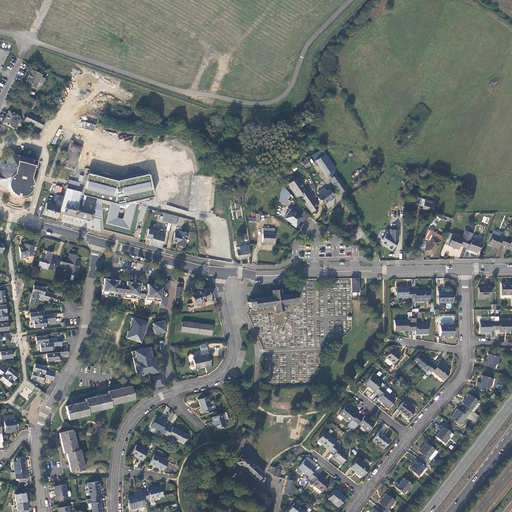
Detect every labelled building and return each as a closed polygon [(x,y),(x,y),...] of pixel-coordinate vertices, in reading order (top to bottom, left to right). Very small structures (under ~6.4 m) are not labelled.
[(27,82),(36,87),(39,83),(43,84),(45,79),(41,77),(42,75),(32,71),(27,82)] [(12,101),(31,110),(36,101),(17,91),(12,101)] [(9,111),(2,123),(15,129),(19,121),(21,122),(22,120),(20,119),(18,115),(9,111)] [(44,121),(28,114),(24,121),(41,129),(44,121)] [(79,121),(78,128),(95,130),(95,123),(79,121)] [(72,140),(62,166),(75,170),(82,147),(74,144),(74,141),(72,140)] [(334,169),(324,154),(314,161),(324,176),(326,175),(333,170),(334,169)] [(36,168),(38,161),(17,155),(16,157),(13,157),(12,159),(7,158),(3,157),(0,167),(0,183),(2,185),(5,188),(9,189),(13,193),(18,195),(21,196),(24,195),(27,194),(30,191),(32,188),(32,186),(32,182),(32,180),(31,178),(34,167),(36,168)] [(310,165),(306,159),(301,162),(305,168),(310,165)] [(151,171),(148,170),(118,179),(90,172),(84,198),(110,204),(105,224),(133,231),(141,197),(156,193),(151,171)] [(345,188),(333,170),(326,175),(339,193),(345,188)] [(299,197),(311,212),(315,210),(317,208),(296,178),(287,184),(297,198),(299,197)] [(283,185),(278,201),(286,207),(290,201),(288,199),(291,194),(283,185)] [(66,188),(60,207),(59,210),(74,215),(91,219),(93,211),(77,206),(81,192),(66,188)] [(317,197),(323,204),(334,197),(328,189),(325,191),(323,188),(318,192),(320,195),(317,197)] [(414,197),(412,205),(415,206),(416,202),(423,204),(422,208),(432,211),(435,202),(421,199),(421,198),(418,197),(418,198),(414,197)] [(43,214),(56,218),(59,210),(60,207),(46,203),(43,214)] [(284,218),(295,226),(302,217),(290,209),(284,218)] [(162,220),(171,223),(173,215),(164,213),(162,220)] [(173,215),(171,223),(181,225),(183,217),(173,215)] [(274,229),(263,228),(262,242),(273,243),(274,229)] [(149,245),(160,248),(164,233),(148,229),(146,240),(150,242),(149,245)] [(381,240),(381,243),(386,246),(386,247),(391,250),(397,241),(398,230),(390,229),(389,236),(385,233),(381,240)] [(184,247),(187,233),(179,231),(179,233),(174,232),(172,242),(177,243),(176,245),(184,247)] [(503,246),(506,239),(508,235),(509,232),(505,231),(502,238),(499,237),(492,234),(488,245),(498,249),(500,245),(503,246)] [(459,245),(463,247),(468,234),(464,233),(462,239),(451,234),(447,245),(458,250),(459,245)] [(468,234),(463,247),(466,248),(466,249),(476,253),(481,242),(470,238),(471,235),(468,234)] [(432,237),(430,241),(424,251),(432,255),(440,241),(432,237)] [(506,239),(503,246),(507,248),(506,248),(511,250),(511,238),(510,238),(510,240),(509,240),(506,239)] [(19,246),(20,257),(25,257),(25,256),(31,255),(33,245),(24,242),(23,245),(19,246)] [(249,256),(248,245),(236,247),(237,258),(249,256)] [(60,261),(60,260),(50,257),(52,252),(47,250),(43,262),(39,261),(38,266),(52,270),(54,265),(58,266),(60,261)] [(60,261),(58,266),(71,270),(70,274),(76,276),(80,261),(74,259),(75,255),(69,253),(66,263),(60,261)] [(159,307),(165,308),(169,280),(162,279),(161,285),(147,283),(146,290),(140,290),(141,283),(126,281),(126,284),(118,283),(119,280),(104,278),(102,290),(103,290),(102,293),(117,295),(117,294),(125,295),(124,296),(140,298),(140,297),(140,295),(145,295),(145,298),(145,299),(160,301),(159,307)] [(511,283),(501,283),(501,295),(511,295),(511,283)] [(33,285),(31,293),(49,297),(52,298),(54,294),(47,292),(45,294),(43,293),(44,291),(45,288),(33,285)] [(478,287),(478,299),(486,299),(486,297),(491,297),(490,285),(485,285),(485,287),(478,287)] [(411,298),(411,290),(407,290),(407,287),(396,287),(396,297),(407,297),(407,298),(411,298)] [(210,299),(207,289),(189,294),(193,304),(210,299)] [(298,302),(297,294),(290,295),(290,294),(281,295),(280,289),(272,290),(273,296),(250,299),(250,302),(247,302),(248,307),(251,307),(251,309),(274,306),(275,312),(283,311),(283,310),(288,309),(287,304),(291,304),(291,303),(298,302)] [(428,290),(411,290),(411,298),(415,298),(415,301),(428,300),(428,290)] [(438,292),(438,303),(452,302),(452,292),(438,292)] [(49,297),(31,293),(28,304),(36,306),(37,301),(38,297),(40,297),(42,299),(48,300),(49,297)] [(29,313),(30,320),(33,320),(52,318),(51,314),(45,314),(43,316),(41,316),(41,313),(41,311),(29,313)] [(55,319),(55,317),(52,318),(33,320),(34,328),(46,326),(45,322),(47,321),(49,322),(55,322),(55,319)] [(491,330),(495,330),(494,322),(494,317),(490,317),(491,321),(480,321),(480,332),(491,332),(491,330)] [(141,336),(142,336),(142,334),(143,330),(143,331),(144,328),(145,322),(132,318),(130,324),(132,324),(129,332),(128,331),(126,337),(139,342),(141,336)] [(394,331),(411,330),(411,318),(407,318),(407,320),(394,320),(394,331)] [(411,318),(411,330),(415,330),(415,334),(427,334),(426,323),(415,324),(415,318),(411,318)] [(153,323),(155,333),(158,333),(158,331),(162,331),(162,332),(165,331),(163,321),(153,323)] [(180,331),(210,335),(212,325),(181,321),(180,331)] [(494,322),(495,330),(499,330),(499,332),(510,332),(510,321),(498,321),(499,322),(494,322)] [(439,326),(439,336),(453,336),(453,325),(439,326)] [(35,337),(37,344),(40,344),(58,341),(58,339),(57,338),(51,338),(50,340),(48,340),(47,335),(35,337)] [(61,343),(61,341),(58,341),(40,344),(41,351),(52,350),(52,345),(53,345),(55,346),(61,345),(61,343)] [(137,376),(138,375),(157,371),(151,347),(144,349),(139,350),(131,351),(137,376)] [(385,357),(393,363),(399,355),(392,349),(385,357)] [(0,351),(0,354),(1,359),(12,357),(11,350),(0,351)] [(192,370),(211,365),(207,350),(201,352),(199,352),(200,353),(192,354),(193,357),(192,358),(194,364),(191,365),(190,366),(190,368),(192,370)] [(63,356),(68,355),(68,353),(68,351),(47,354),(47,361),(59,360),(58,355),(60,355),(63,356)] [(426,373),(432,364),(419,354),(412,362),(426,373)] [(482,365),(494,368),(495,363),(497,364),(499,357),(488,354),(486,361),(483,361),(482,365)] [(435,367),(432,364),(426,373),(428,375),(430,373),(431,371),(442,380),(449,372),(438,363),(435,367)] [(0,364),(0,370),(13,381),(18,374),(9,367),(6,371),(5,369),(4,367),(0,364)] [(35,364),(33,371),(54,377),(54,375),(54,373),(48,372),(46,372),(44,372),(46,367),(35,364)] [(13,381),(0,370),(0,374),(1,374),(3,375),(0,378),(9,386),(13,381)] [(54,377),(33,371),(30,379),(42,382),(43,377),(44,378),(46,380),(52,381),(53,380),(54,377)] [(157,383),(158,387),(164,385),(162,375),(152,377),(154,383),(157,383)] [(364,383),(377,394),(382,388),(384,385),(371,375),(364,383)] [(476,387),(487,389),(489,384),(491,385),(492,378),(482,375),(480,383),(477,382),(476,387)] [(65,406),(68,419),(88,414),(88,412),(111,407),(111,404),(134,398),(131,385),(120,388),(107,391),(108,393),(96,396),(85,399),(85,401),(73,404),(65,406)] [(26,399),(33,391),(26,386),(20,394),(26,399)] [(382,388),(377,394),(380,396),(378,399),(388,407),(395,399),(384,391),(385,390),(382,388)] [(463,409),(469,414),(475,419),(478,416),(473,412),(480,404),(477,402),(478,401),(469,394),(462,403),(465,406),(463,409)] [(197,400),(202,413),(211,409),(207,397),(197,400)] [(396,410),(407,419),(414,410),(403,401),(396,410)] [(349,428),(359,416),(345,405),(339,414),(349,422),(346,426),(349,428)] [(469,414),(463,409),(461,412),(457,409),(450,418),(459,425),(466,417),(473,422),(475,419),(469,414)] [(211,417),(215,429),(225,426),(221,414),(211,417)] [(362,419),(359,416),(349,428),(352,431),(358,424),(367,432),(374,424),(364,416),(362,419)] [(164,434),(168,428),(165,426),(166,423),(155,418),(150,426),(161,432),(161,433),(164,434)] [(10,431),(15,430),(18,430),(17,420),(15,419),(5,421),(6,433),(10,432),(10,431)] [(435,436),(444,443),(449,437),(450,439),(453,435),(442,425),(439,429),(440,430),(435,436)] [(171,430),(168,428),(164,434),(183,444),(188,435),(173,427),(171,430)] [(68,463),(70,472),(83,469),(79,450),(77,450),(71,430),(59,433),(61,445),(63,453),(65,453),(68,463)] [(317,440),(331,451),(335,445),(333,443),(335,440),(324,432),(317,440)] [(372,440),(382,448),(389,441),(378,432),(372,440)] [(422,455),(420,457),(428,464),(438,452),(426,443),(419,452),(422,455)] [(131,454),(142,460),(147,451),(136,445),(131,454)] [(335,445),(331,451),(334,454),(331,457),(341,464),(347,456),(338,449),(338,448),(335,445)] [(149,463),(162,470),(167,462),(154,454),(149,463)] [(263,474),(242,454),(235,462),(257,481),(263,474)] [(13,462),(14,470),(25,469),(24,461),(23,457),(15,458),(15,461),(13,462)] [(428,464),(420,457),(417,461),(417,460),(410,469),(419,476),(428,464)] [(310,479),(315,473),(313,470),(315,468),(304,459),(297,468),(308,477),(307,477),(310,479)] [(350,468),(361,476),(368,467),(357,459),(350,468)] [(269,467),(268,473),(272,474),(272,475),(278,477),(280,470),(269,467)] [(25,469),(14,470),(15,478),(18,478),(18,482),(26,481),(25,475),(25,469)] [(328,483),(315,473),(310,479),(308,481),(321,492),(328,483)] [(283,494),(287,495),(290,495),(293,486),(294,481),(292,480),(292,477),(287,476),(283,494)] [(394,486),(403,494),(406,490),(408,491),(412,485),(403,478),(399,484),(397,482),(394,486)] [(91,498),(98,497),(97,494),(100,494),(98,482),(87,483),(89,495),(90,495),(91,498)] [(56,496),(56,500),(67,499),(65,484),(54,486),(56,496)] [(148,490),(144,491),(146,499),(150,498),(150,499),(162,496),(160,486),(148,489),(148,490)] [(327,499),(337,507),(344,498),(334,489),(327,499)] [(146,499),(144,491),(136,494),(136,495),(127,497),(130,509),(144,506),(142,500),(146,499)] [(261,506),(268,509),(272,499),(265,496),(266,495),(257,491),(254,498),(263,501),(261,506)] [(14,494),(17,510),(27,508),(26,499),(25,492),(14,494)] [(383,506),(380,509),(384,511),(390,511),(387,509),(394,500),(386,494),(379,503),(383,506)] [(99,501),(98,497),(91,498),(85,499),(86,503),(90,502),(91,511),(101,511),(100,501),(99,501)] [(288,511),(289,511),(302,511),(304,511),(294,503),(288,511)]
